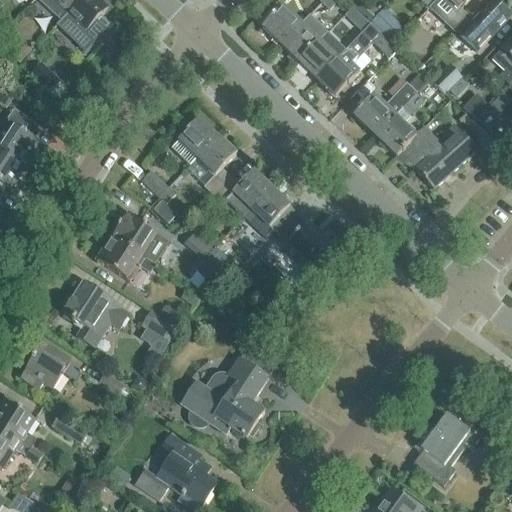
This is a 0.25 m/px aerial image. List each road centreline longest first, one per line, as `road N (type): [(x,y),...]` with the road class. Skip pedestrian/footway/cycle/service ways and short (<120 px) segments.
road 1 (residential): [(467,294),(198,33)]
road 2 (residential): [(0,306),(95,155),(198,33)]
road 3 (residential): [(291,511),(467,294)]
